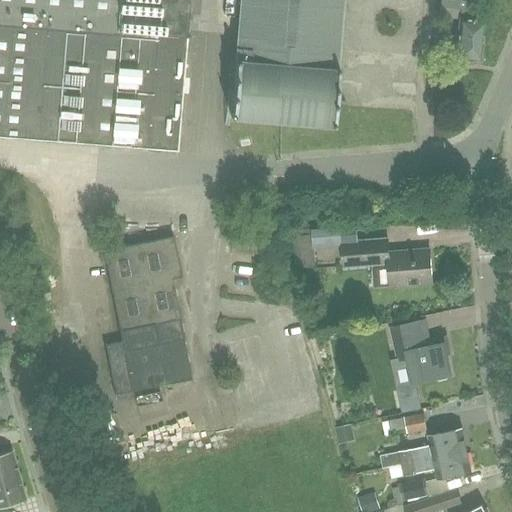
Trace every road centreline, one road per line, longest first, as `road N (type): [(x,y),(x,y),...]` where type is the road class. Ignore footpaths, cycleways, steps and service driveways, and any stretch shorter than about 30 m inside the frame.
road 1 (residential): [(511,435),(483,186),(486,142),(511,76)]
road 2 (residential): [(62,511),(0,299)]
